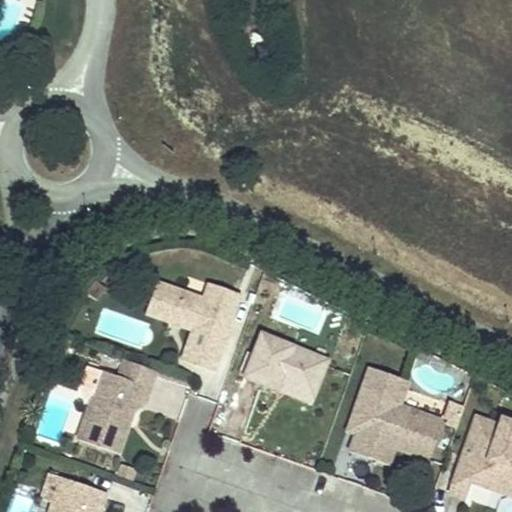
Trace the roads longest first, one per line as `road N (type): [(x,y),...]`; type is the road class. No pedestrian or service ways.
road 1 (unclassified): [(100,165),(238,218),(511,357)]
road 2 (residential): [(171,511),(188,490),(209,486),(292,511)]
road 3 (residential): [(41,193),(0,312)]
